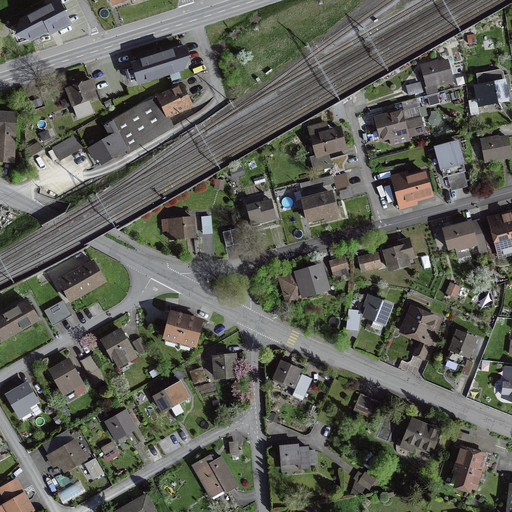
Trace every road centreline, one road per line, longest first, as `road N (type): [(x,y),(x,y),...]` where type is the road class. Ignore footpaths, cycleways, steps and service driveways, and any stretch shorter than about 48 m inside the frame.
road 1 (tertiary): [(511,429),(254,320)]
road 2 (residential): [(74,511),(256,416)]
road 3 (residential): [(156,270),(141,295),(0,379)]
road 4 (tertiary): [(156,270),(0,192)]
road 5 (residential): [(251,264),(384,227)]
road 6 (residential): [(384,227),(511,192)]
road 7 (residential): [(349,109),(384,227)]
